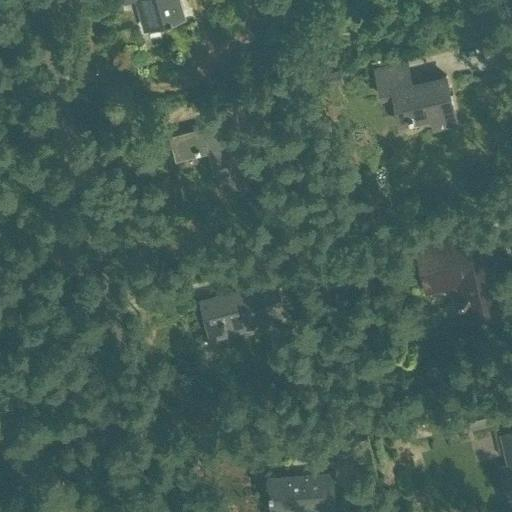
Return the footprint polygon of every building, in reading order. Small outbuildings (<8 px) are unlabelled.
[(120,0),(121,2),(129,0),(138,0),(145,27),(184,17),(179,0),(120,0)] [(376,71),(382,98),(395,95),(402,125),(432,119),(434,129),(459,124),(448,77),(411,86),(406,64),(376,71)] [(340,83),(336,70),(323,73),(326,86),(340,83)] [(205,127),(170,136),(175,156),(207,148),(213,175),(217,174),(221,192),(246,186),(236,145),(244,142),(235,105),(213,111),(202,114),(205,127)] [(418,246),(428,292),(459,285),(467,319),(505,310),(494,260),(502,259),(495,228),(487,230),(487,229),(446,238),(447,239),(418,246)] [(250,261),(255,282),(280,275),(275,254),(250,261)] [(275,281),(201,300),(211,339),(230,334),(285,320),(275,281)] [(457,408),(462,431),(492,423),(486,401),(457,408)] [(350,425),(330,427),(333,463),(352,462),(350,435),(350,425)] [(500,467),(508,500),(511,499),(511,431),(501,434),(508,465),(500,467)] [(268,478),(270,511),(286,511),(335,508),(332,473),(268,478)]
